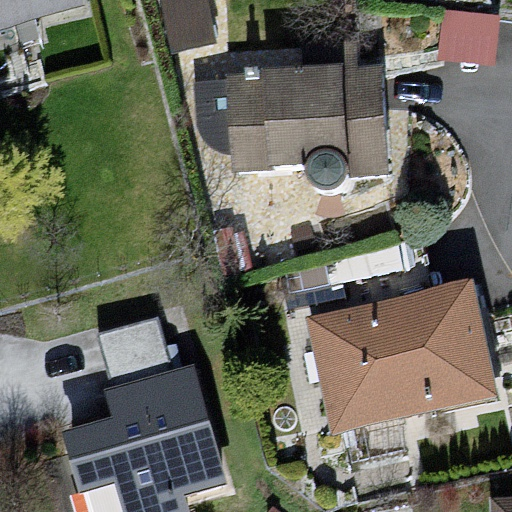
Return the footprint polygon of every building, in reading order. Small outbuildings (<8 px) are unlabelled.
[(116,0),(0,0),(0,41),(120,16),(116,0)] [(167,0),(169,46),(215,44),(212,0),(167,0)] [(446,56),(501,59),(504,7),(449,4),(446,56)] [(427,64),(207,79),(217,226),(438,210),(427,64)] [(511,272),(317,319),(347,446),(511,406),(511,272)] [(163,317),(103,331),(116,386),(176,371),(163,317)] [(232,378),(83,421),(109,511),(182,511),(264,489),(232,378)] [(511,511),(511,496),(502,498),(502,511),(511,511)]
